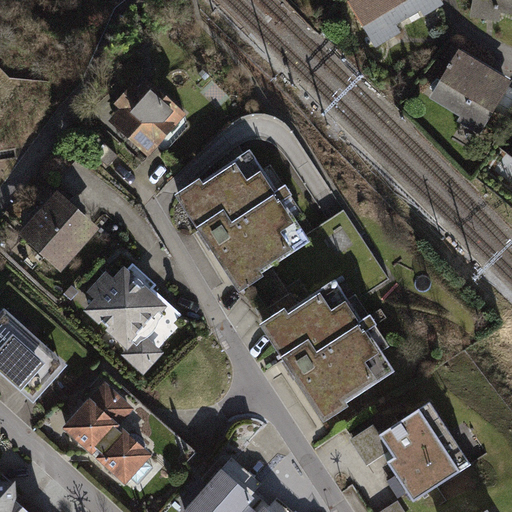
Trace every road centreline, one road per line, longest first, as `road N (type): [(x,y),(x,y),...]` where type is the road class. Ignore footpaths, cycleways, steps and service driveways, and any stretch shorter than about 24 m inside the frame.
road 1 (residential): [(341,511),(146,206)]
road 2 (residential): [(0,418),(105,511)]
